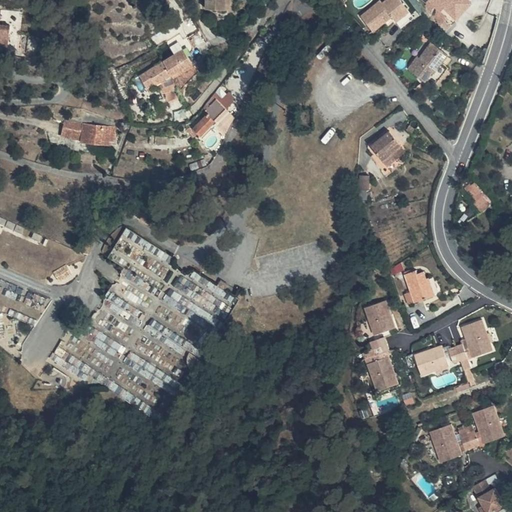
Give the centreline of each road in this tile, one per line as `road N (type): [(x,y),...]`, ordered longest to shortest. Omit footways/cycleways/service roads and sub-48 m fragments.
road 1 (residential): [(325,10),(288,12),(218,167),(198,178),(86,175),(0,151)]
road 2 (residential): [(458,159),(344,21),(325,10)]
road 3 (secondary): [(458,159),(511,3)]
road 4 (residential): [(284,0),(191,111),(176,117)]
road 5 (secondary): [(496,292),(448,249),(444,201),(458,159)]
road 6 (residential): [(0,101),(53,99),(65,91),(57,81),(0,71)]
